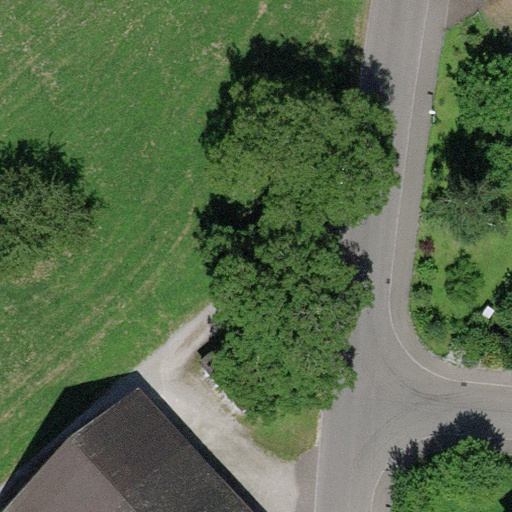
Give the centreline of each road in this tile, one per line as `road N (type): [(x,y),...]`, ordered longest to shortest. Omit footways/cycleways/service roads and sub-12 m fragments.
road 1 (residential): [(392,0),(359,391)]
road 2 (residential): [(359,391),(511,411)]
road 3 (residential): [(359,391),(348,511)]
